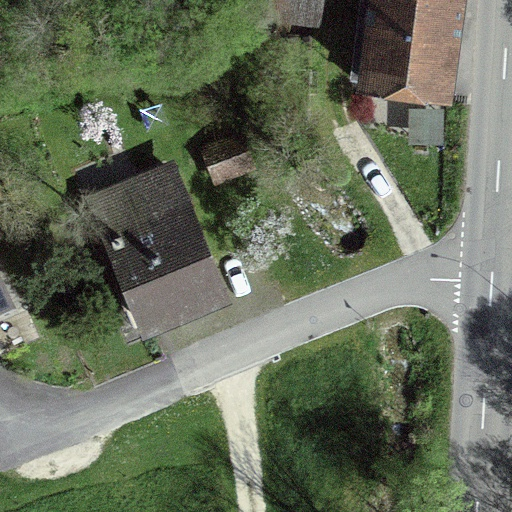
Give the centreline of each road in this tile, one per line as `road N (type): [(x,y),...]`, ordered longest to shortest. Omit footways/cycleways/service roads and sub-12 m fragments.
road 1 (residential): [(497,296),(365,294),(0,444)]
road 2 (tertiary): [(497,296),(511,31)]
road 3 (tertiary): [(482,511),(497,296)]
road 4 (track): [(242,344),(237,409),(251,511)]
